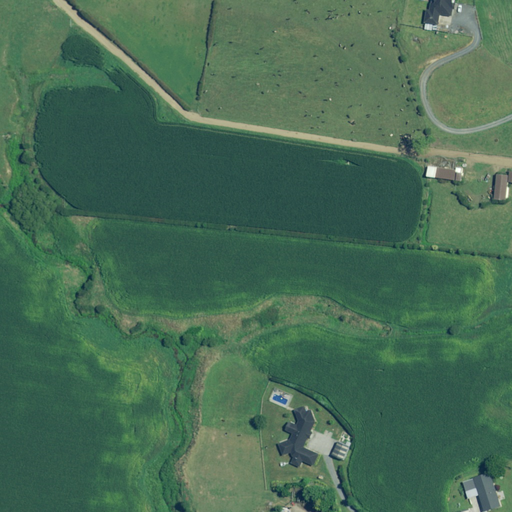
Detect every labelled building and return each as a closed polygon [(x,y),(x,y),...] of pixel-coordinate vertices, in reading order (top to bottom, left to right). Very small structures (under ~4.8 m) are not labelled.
[(437,0),(437,3),(434,2),(433,10),(429,9),(427,23),(441,25),(443,13),(454,15),(456,0),(437,0)] [(458,170),(431,166),(429,176),(464,181),(465,173),(458,172),(458,170)] [(511,182),(511,169),(511,173),(499,172),(497,201),(509,202),(510,182),(511,182)] [(315,432),(312,431),(316,421),(313,409),(308,411),(307,406),(296,409),(299,421),(298,424),(291,422),(287,431),(294,434),(292,439),(281,442),(284,455),(293,453),(295,459),(293,463),(302,468),(305,461),(315,466),(320,454),(305,446),(308,440),(311,441),(315,432)] [(352,445),(340,440),(333,456),(345,461),(352,445)] [(503,506),(492,473),(464,482),(470,499),(481,495),(486,511),(503,506)] [(293,492),(293,502),(309,502),(309,493),(293,492)]
